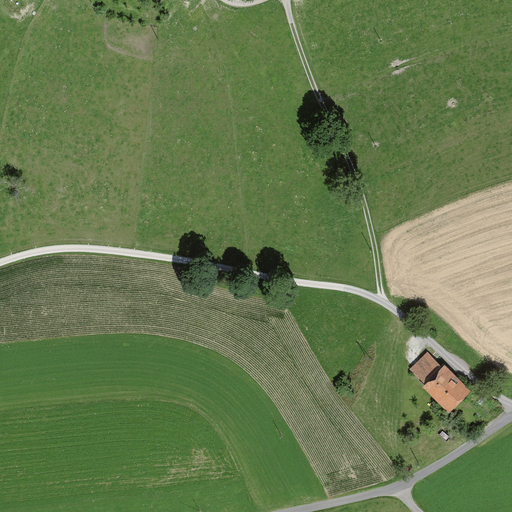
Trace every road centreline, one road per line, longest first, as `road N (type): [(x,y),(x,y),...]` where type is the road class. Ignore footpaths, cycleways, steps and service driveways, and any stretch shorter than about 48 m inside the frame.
road 1 (track): [(284,0),(357,177),(382,302)]
road 2 (unclassified): [(511,412),(397,485),(284,511)]
